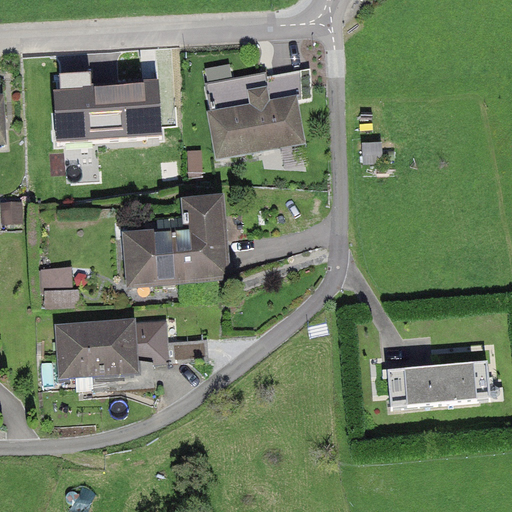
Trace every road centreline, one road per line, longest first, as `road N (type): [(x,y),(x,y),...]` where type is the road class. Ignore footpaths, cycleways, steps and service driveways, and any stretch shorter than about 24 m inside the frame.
road 1 (residential): [(331,25),(341,231),(339,260),(320,300),(204,394),(145,428),(79,445),(0,447)]
road 2 (residential): [(331,25),(0,41)]
